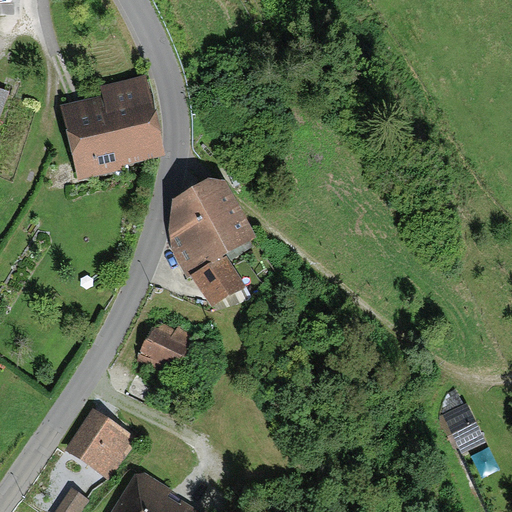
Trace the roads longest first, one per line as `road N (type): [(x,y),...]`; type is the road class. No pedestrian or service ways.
road 1 (tertiary): [(0,508),(104,347),(160,217),(177,119),(169,74),(134,0)]
road 2 (track): [(175,152),(445,368),(471,378)]
